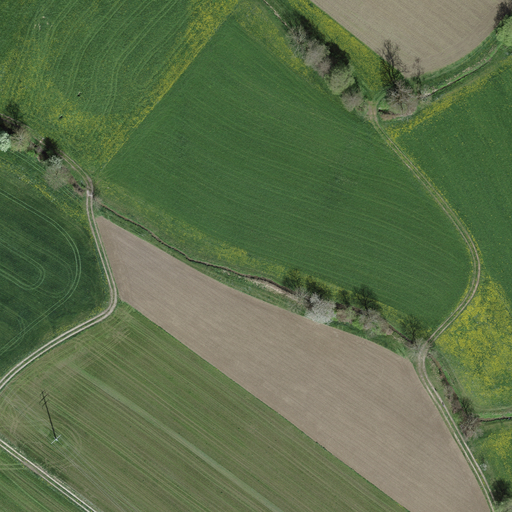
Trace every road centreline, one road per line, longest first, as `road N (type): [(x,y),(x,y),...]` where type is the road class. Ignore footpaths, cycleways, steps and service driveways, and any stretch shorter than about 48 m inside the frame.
road 1 (track): [(496,511),(420,363),(471,293),(474,251),(375,125),(368,102)]
road 2 (track): [(0,387),(49,344),(103,315),(113,298),(87,180),(0,116)]
